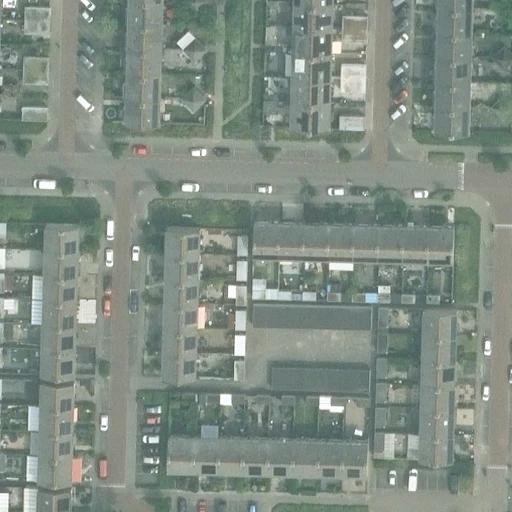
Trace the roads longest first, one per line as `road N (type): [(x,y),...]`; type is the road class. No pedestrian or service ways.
road 1 (residential): [(151,511),(120,497),(124,170)]
road 2 (residential): [(495,511),(501,179)]
road 3 (residential): [(124,170),(375,176)]
road 4 (residential): [(375,176),(382,0)]
road 5 (residential): [(65,166),(69,0)]
road 6 (residential): [(375,176),(501,179)]
